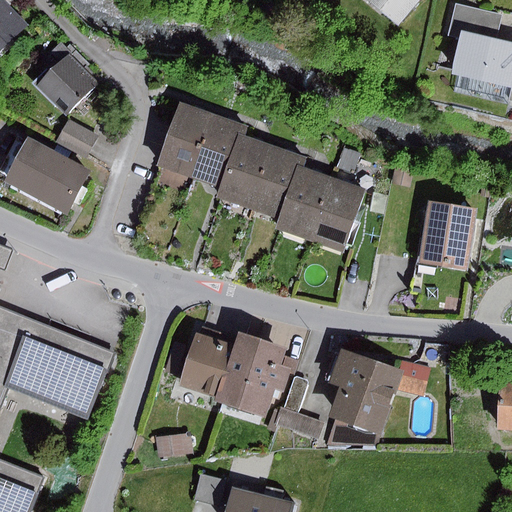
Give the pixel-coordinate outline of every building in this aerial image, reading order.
[(2,0),(0,0),(0,50),(27,25),(2,0)] [(367,0),(400,26),(421,0),(367,0)] [(462,32),(497,40),(503,15),(456,4),(451,29),(462,32)] [(511,43),(497,40),(462,32),(452,74),(511,87),(511,43)] [(55,68),(69,54),(60,44),(45,57),(55,68)] [(55,68),(36,86),(66,117),(99,85),(69,54),(55,68)] [(212,114),(180,103),(159,166),(190,177),(212,114)] [(245,125),(212,114),(190,177),(223,188),(242,135),(245,125)] [(68,121),(58,140),(88,157),(98,137),(68,121)] [(273,146),(242,135),(223,188),(219,199),(250,210),(273,146)] [(90,171),(28,138),(4,182),(66,213),(90,171)] [(305,157),(273,146),(250,210),(283,221),(302,166),(305,157)] [(344,149),(338,168),(354,173),(360,154),(344,149)] [(190,177),(159,166),(145,205),(152,207),(141,237),(166,246),(190,177)] [(333,177),(302,166),(283,221),(280,230),(311,241),(333,177)] [(414,172),(395,168),(391,185),(410,189),(414,172)] [(365,188),(333,177),(311,241),(343,251),(365,188)] [(490,190),(482,189),(480,197),(489,199),(490,190)] [(389,196),(374,193),(370,212),(385,215),(389,196)] [(477,209),(431,202),(422,263),(468,270),(477,209)] [(13,251),(0,246),(0,267),(6,270),(13,251)] [(468,270),(422,263),(417,295),(464,302),(468,270)] [(0,511),(29,511),(42,479),(0,462),(0,404),(10,381),(29,331),(113,363),(116,354),(0,307),(0,511)] [(113,363),(29,331),(10,381),(93,414),(113,363)] [(287,347),(238,331),(233,345),(215,398),(214,402),(265,419),(276,389),(284,392),(291,369),(281,365),(287,347)] [(215,398),(233,345),(196,333),(179,387),(215,398)] [(175,342),(165,372),(176,376),(186,346),(175,342)] [(402,370),(342,349),(330,383),(340,386),(329,417),(380,435),(402,370)] [(430,369),(406,363),(399,391),(423,397),(430,369)] [(295,378),(285,406),(299,411),(308,384),(308,380),(297,376),(295,378)] [(511,383),(500,383),(498,430),(511,430),(511,383)] [(282,408),(276,426),(318,440),(325,422),(282,408)] [(191,434),(156,438),(159,460),(193,456),(191,434)] [(200,475),(193,499),(220,506),(226,482),(200,475)] [(291,511),(293,504),(233,489),(227,511),(291,511)]
